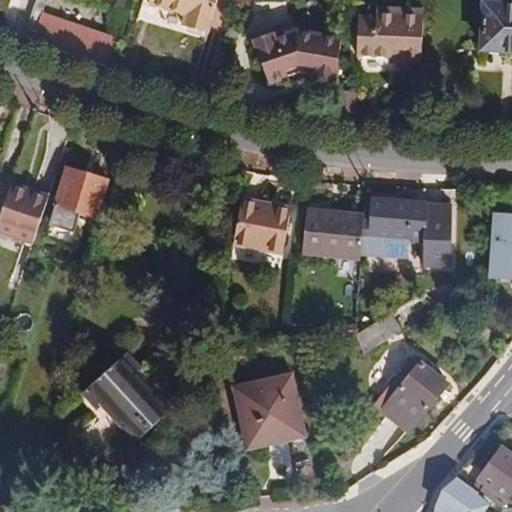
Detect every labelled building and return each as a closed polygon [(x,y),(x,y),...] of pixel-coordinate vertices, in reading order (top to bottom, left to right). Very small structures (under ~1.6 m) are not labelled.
[(150,0),(149,4),(184,14),(181,25),(208,33),(218,0),(150,0)] [(511,5),(484,4),(481,50),(511,51),(511,5)] [(397,62),(420,63),(422,11),(376,9),(376,18),(359,17),(357,53),(390,55),(398,55),(397,62)] [(33,42),(109,68),(117,41),(42,15),(33,42)] [(275,32),(253,39),(268,84),(298,74),(334,85),(335,79),(337,80),(341,36),(296,28),(276,35),(275,32)] [(336,90),(333,123),(352,124),(355,92),(336,90)] [(96,217),(107,180),(66,168),(49,225),(74,232),(80,212),(96,217)] [(33,241),(44,208),(31,204),(33,199),(27,197),(26,202),(16,199),(5,232),(33,241)] [(242,199),(234,244),(283,253),(291,208),(242,199)] [(363,216),(362,240),(372,240),(371,252),(406,255),(407,238),(425,239),(425,215),(426,205),(364,201),(363,216)] [(426,205),(425,215),(451,216),(451,206),(426,205)] [(309,211),(304,253),(361,260),(361,257),(362,240),(363,216),(309,211)] [(511,213),(492,213),(489,265),(511,266),(511,213)] [(425,239),(425,265),(450,266),(451,216),(425,215),(425,239)] [(362,240),(361,257),(371,257),(371,252),(372,240),(362,240)] [(447,310),(459,320),(472,303),(460,293),(447,310)] [(391,314),(356,336),(365,351),(400,329),(391,314)] [(481,323),(475,330),(487,339),(493,332),(481,323)] [(343,327),(344,337),(356,336),(357,326),(343,327)] [(136,442),(171,410),(137,373),(142,368),(127,353),(83,393),(98,409),(102,405),(136,442)] [(373,404),(408,433),(448,383),(413,355),(373,404)] [(234,386),(245,439),(303,427),(292,374),(234,386)] [(245,439),(247,449),(305,436),(303,427),(245,439)] [(506,502),(507,503),(511,495),(511,453),(502,447),(478,483),(483,487),(506,502)] [(485,511),(492,503),(484,497),(478,494),(457,480),(436,510),(438,511),(485,511)] [(492,503),(501,510),(506,502),(483,487),(478,494),(484,497),(492,503)]
